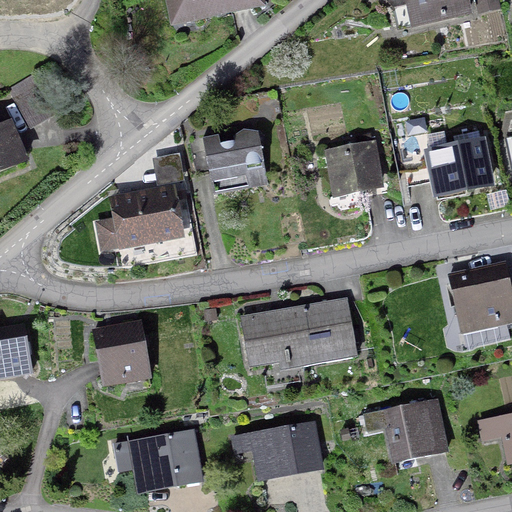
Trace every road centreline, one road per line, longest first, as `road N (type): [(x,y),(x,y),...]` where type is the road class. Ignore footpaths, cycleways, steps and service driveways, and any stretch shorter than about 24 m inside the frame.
road 1 (residential): [(511,228),(297,273),(117,298),(51,289),(0,257)]
road 2 (residential): [(138,137),(311,0)]
road 3 (residential): [(0,257),(138,137)]
road 4 (residential): [(0,38),(64,48),(138,137)]
